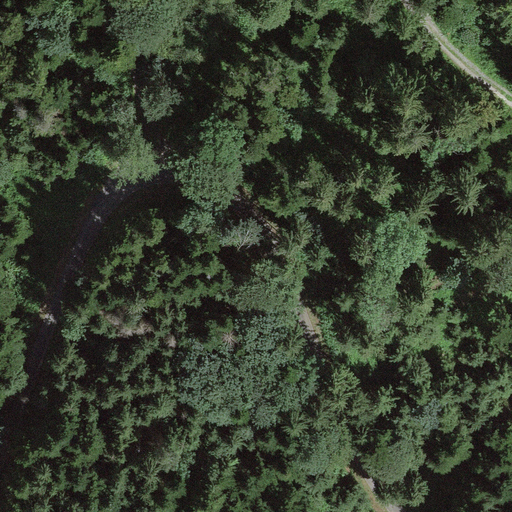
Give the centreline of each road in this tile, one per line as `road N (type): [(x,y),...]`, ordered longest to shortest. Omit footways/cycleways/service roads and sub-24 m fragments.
road 1 (unclassified): [(399,511),(342,418),(257,221),(212,183),(170,172),(125,185),(104,207),(0,469)]
road 2 (track): [(148,175),(143,84),(117,0)]
road 3 (track): [(409,0),(511,97)]
